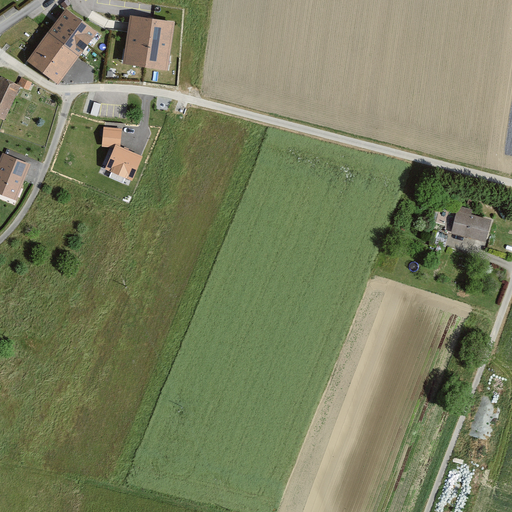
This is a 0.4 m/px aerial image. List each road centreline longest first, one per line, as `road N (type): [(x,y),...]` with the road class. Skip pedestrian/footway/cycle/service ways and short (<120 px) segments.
road 1 (residential): [(511,182),(165,93),(70,89)]
road 2 (residential): [(511,290),(431,511)]
road 3 (residential): [(70,89),(43,174),(0,240)]
